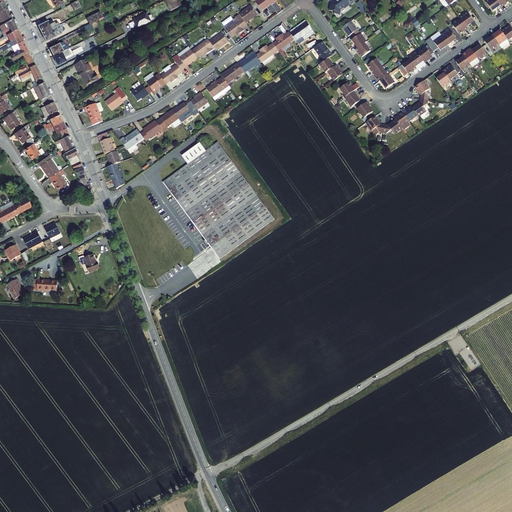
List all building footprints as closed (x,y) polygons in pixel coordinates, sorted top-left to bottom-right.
[(77,0),(71,4),(74,11),(81,7),(77,0)] [(164,0),(170,11),(181,6),(178,0),(164,0)] [(257,0),(255,2),(261,11),(269,5),(270,3),(271,5),(277,0),(257,0)] [(335,0),(331,3),(330,10),(335,11),(335,14),(340,14),(341,9),(344,7),(345,8),(349,5),(349,4),(354,0),(353,0),(335,0)] [(488,0),(486,2),(492,11),(500,5),(496,0),(488,0)] [(246,23),(252,19),(251,18),(257,14),(251,6),(239,14),(246,23)] [(11,17),(6,8),(0,10),(0,20),(1,23),(11,18),(11,17)] [(86,18),(89,24),(102,17),(99,12),(86,18)] [(459,18),(461,20),(466,27),(474,21),(468,13),(459,18)] [(226,30),(231,37),(236,33),(238,32),(240,34),(244,30),(243,28),(247,25),(246,23),(239,14),(235,17),(237,21),(226,30)] [(138,29),(151,22),(149,17),(148,15),(134,21),(138,29)] [(0,33),(5,30),(8,35),(17,30),(12,19),(0,25),(0,29),(1,30),(0,30),(0,33)] [(467,29),(466,27),(461,20),(453,26),(459,35),(467,29)] [(306,21),(290,33),(294,39),(298,45),(314,33),(306,21)] [(360,34),(351,21),(342,27),(349,36),(351,35),(354,39),(360,34)] [(38,26),(42,34),(59,25),(58,22),(55,24),(54,23),(49,25),(47,22),(38,26)] [(59,25),(42,34),(46,41),(55,37),(53,33),(58,31),(57,29),(61,28),(59,25)] [(511,29),(510,26),(501,32),(508,41),(511,37),(511,29)] [(10,42),(20,36),(17,30),(8,35),(0,38),(0,41),(8,37),(10,42)] [(442,36),(448,45),(456,39),(450,30),(442,36)] [(499,45),(501,48),(509,42),(508,41),(501,32),(500,30),(492,36),(499,45)] [(294,39),(290,33),(289,32),(284,36),(282,37),(280,35),(276,39),(277,41),(273,44),(278,51),(294,39)] [(214,49),(216,51),(228,42),(222,33),(210,42),(214,49)] [(352,40),(357,48),(364,43),(366,42),(360,34),(354,39),(352,40)] [(0,53),(11,47),(23,41),(20,36),(10,42),(6,44),(7,46),(0,49),(0,53)] [(440,51),(448,45),(442,36),(434,42),(440,51)] [(499,45),(492,36),(484,42),(491,51),(499,45)] [(192,51),(197,58),(203,54),(206,52),(207,54),(214,49),(210,42),(208,39),(192,51)] [(28,52),(23,41),(11,47),(15,54),(7,58),(9,61),(10,62),(28,52)] [(49,49),(53,56),(68,49),(69,48),(62,42),(49,49)] [(332,56),(322,42),(314,48),(322,60),(324,62),(328,59),(332,56)] [(357,48),(356,50),(361,58),(370,51),(364,43),(357,48)] [(272,55),(278,51),(273,44),(268,47),(265,49),(264,47),(259,50),(261,52),(256,55),(261,61),(262,63),(264,65),(274,58),(272,55)] [(480,45),(472,51),(478,60),(486,54),(480,45)] [(426,48),(418,54),(423,61),(424,63),(432,57),(426,48)] [(53,56),(57,65),(65,61),(64,58),(70,54),(68,49),(53,56)] [(463,55),(464,57),(470,65),(471,67),(479,61),(478,60),(472,51),(471,49),(463,55)] [(177,65),(181,71),(186,67),(186,66),(197,58),(192,51),(191,50),(180,58),(178,55),(173,59),(177,65)] [(246,58),(238,64),(244,72),(250,81),(253,78),(248,71),(261,61),(256,55),(254,51),(250,54),(251,55),(246,58)] [(18,74),(35,65),(28,52),(10,62),(14,69),(13,70),(16,75),(18,74)] [(409,58),(410,60),(415,67),(423,61),(418,54),(417,52),(409,58)] [(464,57),(456,63),(460,68),(462,71),(470,65),(464,57)] [(373,74),(382,68),(376,59),(372,62),(369,58),(364,62),(373,74)] [(80,71),(86,85),(98,79),(96,74),(94,75),(86,59),(74,65),(77,72),(80,71)] [(327,72),(334,67),(328,59),(324,62),(320,65),(319,65),(325,73),(327,72)] [(415,67),(410,60),(402,66),(404,68),(408,74),(416,69),(415,67)] [(238,64),(237,63),(228,70),(229,70),(227,71),(221,75),(223,77),(228,84),(244,72),(238,64)] [(43,83),(35,65),(18,74),(20,79),(32,74),(33,76),(38,85),(43,83)] [(177,65),(161,77),(166,84),(170,81),(172,83),(176,79),(175,77),(177,76),(182,72),(181,71),(177,65)] [(336,65),(334,67),(327,72),(333,80),(334,81),(343,75),(336,65)] [(443,72),(444,73),(449,80),(457,74),(451,66),(443,72)] [(388,76),(382,68),(373,74),(379,82),(380,81),(388,76)] [(449,80),(444,73),(436,79),(443,88),(451,82),(449,80)] [(20,79),(22,82),(33,76),(32,74),(20,79)] [(157,90),(166,84),(161,77),(159,74),(147,83),(155,95),(158,93),(157,90)] [(388,76),(380,81),(386,89),(394,83),(390,77),(389,75),(388,76)] [(206,89),(213,97),(222,90),(229,86),(228,84),(223,77),(216,82),(211,85),(206,89)] [(421,95),(420,99),(428,100),(429,97),(426,92),(430,89),(424,81),(415,87),(421,95)] [(145,97),(149,94),(142,85),(141,85),(138,82),(132,87),(135,90),(131,92),(137,101),(142,98),(145,96),(145,97)] [(50,95),(43,83),(38,85),(33,88),(40,100),(41,100),(50,95)] [(353,91),(359,87),(356,83),(351,88),(349,89),(345,85),(340,89),(346,97),(353,91)] [(105,102),(111,110),(127,99),(119,88),(115,91),(117,94),(105,102)] [(213,97),(215,100),(224,93),(222,90),(213,97)] [(360,101),(353,91),(346,97),(345,98),(351,107),(360,101)] [(191,101),(197,110),(208,103),(201,93),(197,95),(198,96),(194,99),(191,101)] [(0,114),(0,115),(9,109),(3,101),(7,98),(5,95),(1,98),(0,98),(0,114)] [(43,115),(56,109),(50,95),(41,100),(44,107),(40,108),(43,115)] [(428,100),(420,99),(420,103),(412,108),(417,116),(418,117),(426,112),(423,107),(428,104),(428,100)] [(192,114),(197,110),(191,101),(190,100),(185,103),(184,102),(179,106),(179,107),(178,108),(177,107),(172,110),(178,118),(182,115),(183,116),(190,110),(192,114)] [(369,105),(367,102),(357,109),(364,118),(366,117),(373,112),(368,106),(369,105)] [(96,104),(85,108),(86,112),(87,112),(91,121),(98,119),(100,123),(102,122),(99,111),(102,110),(100,103),(96,104)] [(417,116),(412,108),(411,107),(406,111),(404,108),(401,110),(403,113),(409,121),(417,116)] [(57,111),(56,109),(43,115),(45,118),(48,116),(49,116),(49,115),(57,111)] [(172,110),(156,122),(162,130),(163,132),(168,129),(167,127),(179,119),(178,118),(172,110)] [(45,124),(41,126),(45,130),(63,122),(57,111),(49,115),(49,116),(48,116),(51,123),(46,125),(45,124)] [(12,113),(3,119),(11,130),(20,124),(12,113)] [(408,122),(409,121),(403,113),(395,118),(396,120),(402,129),(403,130),(410,125),(408,122)] [(383,133),(384,125),(380,124),(375,116),(366,123),(372,131),(376,128),(379,132),(383,133)] [(388,126),(384,125),(383,133),(386,134),(391,130),(394,134),(402,129),(396,120),(388,126)] [(156,122),(155,121),(143,130),(144,131),(140,134),(143,138),(146,141),(155,134),(158,138),(163,134),(161,130),(162,130),(156,122)] [(45,130),(49,136),(52,135),(51,132),(54,130),(56,134),(59,132),(66,129),(63,122),(45,130)] [(19,140),(22,144),(30,138),(24,130),(28,127),(27,125),(14,134),(16,138),(17,137),(19,140)] [(69,135),(66,129),(59,132),(63,139),(69,135)] [(134,145),(143,138),(140,134),(137,130),(124,139),(123,138),(120,140),(127,150),(130,148),(131,150),(133,151),(136,149),(136,147),(134,145)] [(65,151),(74,147),(69,135),(63,139),(54,143),(55,145),(58,144),(61,142),(63,148),(65,151)] [(100,142),(104,154),(115,150),(110,138),(100,142)] [(275,219),(219,142),(205,152),(187,166),(164,182),(220,259),(275,219)] [(24,150),(32,160),(40,154),(40,155),(44,153),(41,149),(38,151),(33,144),(24,150)] [(199,144),(181,157),(187,166),(205,152),(199,144)] [(67,160),(77,155),(75,148),(63,154),(67,160)] [(117,151),(107,155),(111,166),(116,164),(121,162),(117,151)] [(58,171),(61,169),(60,167),(58,167),(55,163),(54,165),(50,160),(52,158),(49,155),(37,164),(39,167),(40,166),(45,173),(46,172),(50,178),(59,172),(58,171)] [(116,164),(111,166),(107,167),(109,173),(110,173),(112,179),(116,189),(125,185),(123,179),(121,179),(116,164)] [(88,191),(91,190),(89,183),(87,184),(84,175),(85,174),(83,168),(74,171),(81,181),(83,184),(88,191)] [(50,178),(49,178),(54,185),(55,185),(59,190),(67,184),(61,176),(64,174),(61,170),(59,172),(50,178)] [(13,204),(18,214),(25,210),(24,209),(31,206),(26,197),(13,204)] [(0,223),(0,224),(18,214),(13,204),(12,202),(3,206),(5,210),(2,212),(0,207),(0,223)] [(45,229),(50,239),(60,234),(55,224),(45,229)] [(42,242),(37,232),(23,240),(29,249),(42,242)] [(11,261),(21,255),(16,245),(5,251),(11,261)] [(95,270),(99,268),(97,263),(96,263),(92,255),(84,258),(89,272),(90,272),(95,270)] [(15,299),(25,294),(22,288),(21,288),(19,286),(20,285),(17,279),(7,285),(15,299)] [(57,292),(58,282),(48,281),(48,280),(32,279),(31,290),(57,292)]
